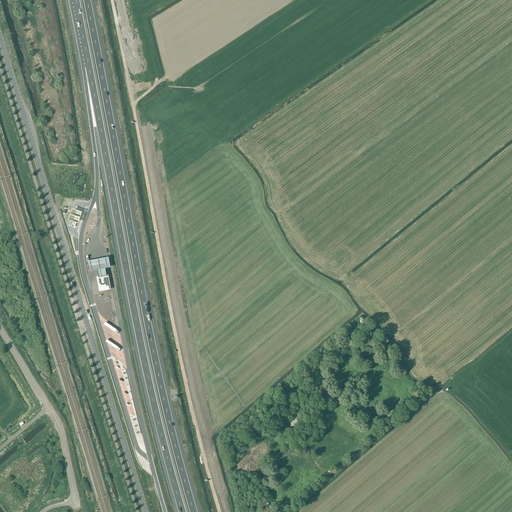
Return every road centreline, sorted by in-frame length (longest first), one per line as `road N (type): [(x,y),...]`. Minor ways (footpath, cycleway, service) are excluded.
road 1 (motorway): [(192,511),(87,0)]
road 2 (tertiary): [(144,511),(0,41)]
road 3 (motorway): [(88,66),(132,310),(181,511)]
road 4 (unclassified): [(42,511),(76,502),(48,407)]
road 5 (motorway): [(88,66),(96,192)]
